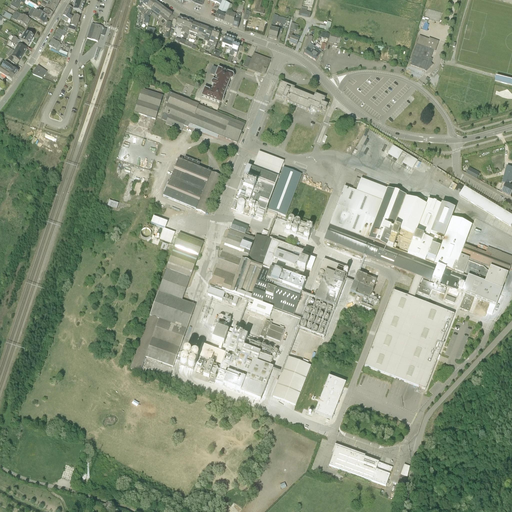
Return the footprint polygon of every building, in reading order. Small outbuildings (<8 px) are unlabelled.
[(13,0),(12,2),(10,5),(11,6),(15,8),(16,9),(18,5),(20,2),(15,0),(13,0)] [(73,0),(71,0),(68,7),(72,9),(73,10),(73,11),(81,14),(84,4),(76,1),(73,0)] [(144,13),(147,8),(146,8),(152,0),(145,0),(142,4),(143,5),(141,7),(143,9),(140,12),(142,13),(141,14),(143,15),(145,13),(144,13)] [(157,3),(152,0),(146,8),(147,8),(149,10),(145,15),(144,19),(149,21),(149,18),(148,17),(151,11),(157,3)] [(221,0),(220,6),(214,20),(227,25),(231,14),(233,6),(230,4),(230,5),(227,4),(228,0),(221,0)] [(263,15),(265,9),(260,8),(262,0),(257,0),(254,13),(263,15)] [(42,3),(40,6),(54,13),(56,8),(46,2),(43,1),(42,3)] [(238,7),(232,27),(238,29),(240,21),(241,17),(244,2),(242,2),(241,6),(239,5),(238,7)] [(164,9),(157,3),(151,11),(158,17),(159,16),(164,9)] [(39,6),(36,12),(48,19),(50,19),(53,14),(39,6)] [(227,25),(232,27),(238,7),(237,7),(237,8),(234,7),(234,6),(233,6),(231,14),(227,25)] [(62,20),(60,22),(63,23),(64,21),(67,23),(70,24),(71,21),(72,17),(69,16),(72,9),(68,7),(61,20),(62,20)] [(30,12),(34,14),(32,18),(33,19),(34,19),(35,20),(36,20),(38,21),(40,22),(44,25),(44,24),(46,24),(47,22),(48,19),(36,12),(32,9),(32,10),(30,12)] [(164,9),(159,16),(167,22),(172,15),(164,9)] [(16,12),(12,19),(26,27),(30,20),(16,12)] [(68,28),(68,29),(70,29),(70,30),(75,31),(76,28),(81,15),(75,13),(74,18),(72,22),(71,26),(69,25),(68,28)] [(279,24),(284,26),(285,23),(286,19),(278,16),(274,15),(268,38),(276,40),(279,30),(274,29),(275,24),(276,22),(277,22),(277,23),(280,23),(279,24)] [(184,46),(186,41),(188,35),(189,32),(192,23),(178,18),(176,25),(177,25),(177,26),(179,27),(178,28),(182,29),(181,32),(185,33),(182,40),(181,39),(179,44),(184,46)] [(200,26),(192,23),(189,32),(190,33),(189,35),(196,38),(197,34),(200,26)] [(287,39),(290,40),(289,43),(296,46),(299,39),(299,38),(300,37),(295,35),(294,36),(292,35),(295,24),(292,23),(287,39)] [(92,25),(87,39),(88,39),(90,39),(90,40),(91,40),(97,42),(98,42),(98,41),(100,35),(104,36),(106,30),(102,28),(95,26),(92,25)] [(197,34),(205,37),(208,29),(200,26),(197,34)] [(57,33),(53,41),(60,44),(61,42),(62,42),(65,37),(66,33),(63,31),(58,29),(56,32),(57,33)] [(205,42),(208,43),(209,41),(212,31),(208,29),(205,37),(204,41),(202,45),(204,46),(205,42)] [(207,46),(210,47),(211,44),(215,46),(220,34),(213,32),(209,41),(208,43),(207,46)] [(13,37),(11,41),(15,43),(16,44),(18,45),(20,46),(22,43),(28,46),(33,37),(25,33),(21,40),(20,39),(19,41),(13,37)] [(328,42),(336,44),(338,35),(331,33),(328,42)] [(225,36),(222,44),(225,45),(225,47),(228,48),(228,47),(232,48),(234,44),(235,40),(225,36)] [(304,54),(309,57),(312,54),(311,53),(314,48),(310,45),(311,41),(312,37),(309,36),(307,40),(305,49),(307,50),(304,54)] [(411,63),(410,65),(424,71),(426,72),(433,65),(431,63),(432,59),(423,55),(424,51),(430,53),(431,50),(435,51),(439,42),(429,38),(428,39),(419,36),(416,44),(411,59),(410,62),(411,63)] [(52,41),(49,46),(52,48),(51,50),(55,52),(66,57),(68,53),(62,51),(63,50),(60,49),(62,46),(62,45),(60,44),(53,41),(52,40),(52,41)] [(234,53),(236,55),(240,46),(234,44),(232,48),(227,62),(230,63),(232,59),(232,58),(233,57),(232,57),(234,53)] [(15,51),(22,55),(22,54),(22,53),(24,54),(26,49),(20,46),(18,45),(17,47),(15,51)] [(316,61),(321,54),(320,53),(318,52),(319,49),(315,46),(314,48),(311,53),(312,54),(309,57),(316,61)] [(221,52),(214,50),(212,56),(218,59),(221,52)] [(10,56),(7,60),(11,62),(13,58),(19,61),(22,57),(21,56),(22,55),(15,51),(11,57),(10,56)] [(248,69),(247,70),(260,74),(260,75),(263,76),(265,75),(267,69),(270,60),(254,54),(251,60),(248,59),(244,67),(248,69)] [(1,68),(6,71),(15,77),(18,72),(5,63),(1,68)] [(32,74),(42,79),(47,72),(38,66),(37,67),(32,74)] [(210,74),(215,76),(214,77),(216,77),(214,82),(213,81),(211,82),(211,84),(211,86),(212,86),(211,91),(204,88),(201,97),(221,105),(231,80),(232,80),(233,79),(234,78),(234,77),(234,76),(233,75),(233,74),(218,68),(217,69),(213,67),(210,74)] [(1,68),(0,69),(0,73),(12,81),(15,77),(6,71),(1,68)] [(511,79),(497,76),(496,82),(511,85),(511,79)] [(182,95),(190,98),(195,86),(186,83),(182,95)] [(326,110),(327,106),(323,104),(325,99),(315,94),(313,98),(294,90),(294,88),(280,83),(275,95),(289,101),(288,103),(309,111),(310,107),(320,111),(321,108),(326,110)] [(163,96),(141,89),(134,113),(138,114),(155,119),(163,96)] [(165,103),(168,104),(161,120),(166,122),(165,125),(181,131),(184,126),(188,128),(188,127),(217,139),(218,136),(237,143),(245,124),(169,93),(165,103)] [(413,170),(418,160),(392,147),(387,157),(413,170)] [(241,195),(238,203),(265,213),(277,178),(284,162),(259,152),(252,169),(251,169),(247,167),(244,175),(248,177),(245,184),(241,182),(237,194),(241,195)] [(185,157),(183,161),(178,159),(163,196),(205,214),(221,176),(198,167),(200,163),(185,157)] [(503,184),(506,185),(510,186),(511,187),(511,184),(511,182),(511,168),(507,167),(503,184)] [(469,168),(466,173),(477,179),(480,174),(469,168)] [(457,297),(459,292),(464,295),(460,309),(468,312),(474,298),(490,304),(486,313),(492,315),(511,262),(511,256),(487,247),(485,253),(464,246),(472,226),(451,218),(454,210),(428,200),(426,205),(405,197),(406,196),(357,178),(352,190),(344,187),(324,241),(415,276),(407,297),(393,291),(364,367),(425,390),(454,315),(413,299),(418,287),(420,288),(418,293),(429,297),(433,285),(422,280),(420,286),(419,285),(421,278),(435,283),(432,290),(444,295),(447,288),(449,289),(447,294),(457,297)] [(134,194),(140,195),(142,183),(136,181),(134,194)] [(506,185),(502,193),(511,198),(511,195),(511,187),(510,186),(506,185)] [(511,225),(511,215),(465,187),(459,196),(511,227),(511,225)] [(117,209),(119,204),(109,200),(107,206),(117,209)] [(168,222),(153,217),(151,224),(165,229),(168,222)] [(314,227),(290,219),(284,235),(296,239),(297,238),(305,240),(308,234),(311,235),(314,227)] [(250,229),(233,222),(210,286),(293,316),(305,283),(301,281),(304,272),(309,274),(315,257),(310,255),(311,255),(284,245),(286,240),(278,237),(276,242),(272,241),(256,235),(255,239),(250,237),(251,234),(248,233),(250,229)] [(179,234),(130,369),(140,372),(145,357),(173,367),(195,305),(182,300),(203,243),(179,234)] [(326,271),(315,299),(334,307),(348,269),(324,260),(320,269),(326,271)] [(350,292),(369,299),(376,280),(357,273),(350,292)] [(222,301),(225,294),(210,289),(207,296),(222,301)] [(280,342),(284,330),(271,325),(272,322),(270,321),(270,322),(265,321),(259,336),(264,338),(263,339),(265,339),(266,337),(280,342)] [(223,345),(228,333),(216,328),(212,340),(223,345)] [(261,399),(270,375),(273,368),(269,367),(272,358),(260,354),(243,347),(247,338),(241,336),(243,333),(234,330),(225,353),(202,344),(197,356),(222,365),(215,383),(261,399)] [(192,365),(195,366),(197,361),(186,356),(183,363),(191,366),(192,365)] [(295,406),(311,366),(288,357),(273,397),(295,406)] [(214,365),(207,363),(203,375),(209,378),(210,375),(211,375),(209,381),(215,384),(217,378),(215,377),(217,371),(212,369),(214,365)] [(314,413),(331,420),(346,383),(329,376),(314,413)] [(332,452),(334,453),(329,466),(385,487),(390,475),(392,468),(378,462),(379,462),(364,457),(365,456),(335,445),(332,452)] [(403,486),(406,477),(400,475),(397,484),(403,486)]
